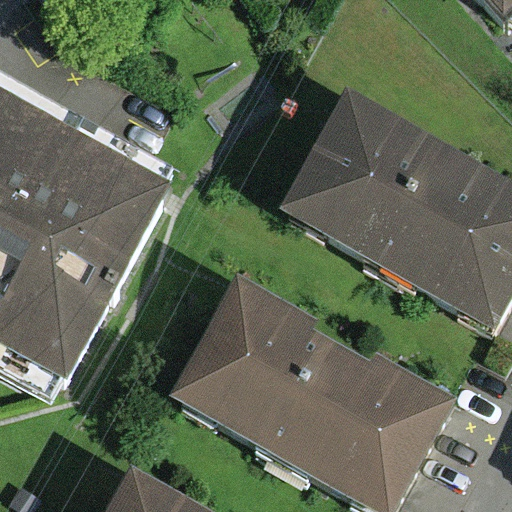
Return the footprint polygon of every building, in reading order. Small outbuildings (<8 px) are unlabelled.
[(511,23),(511,0),(473,0),(503,32),(511,23)] [(0,356),(83,400),(186,203),(1,107),(0,110),(0,356)] [(511,339),(511,192),(371,112),(300,235),(505,352),(511,339)] [(260,299),(191,418),(354,511),(411,511),(466,417),(260,299)] [(185,511),(142,487),(128,511),(185,511)]
